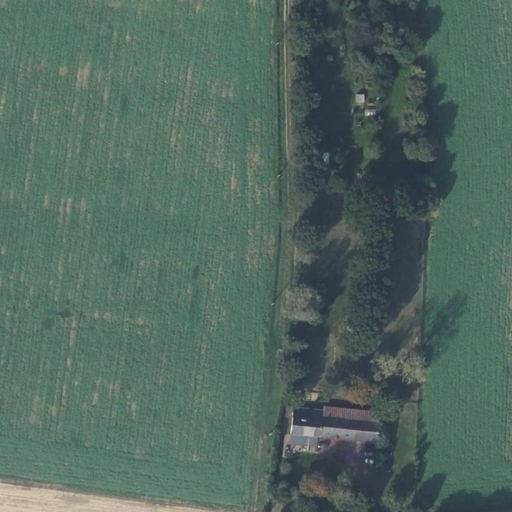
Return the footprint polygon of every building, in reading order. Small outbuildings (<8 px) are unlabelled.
[(356,103),(364,102),(363,94),(356,95),(356,103)] [(348,332),(376,335),(378,316),(350,314),(348,332)] [(325,408),(325,414),(324,420),(349,422),(350,411),(325,408)] [(378,444),(380,426),(349,422),(324,420),(325,414),(295,411),(293,435),(378,444)] [(349,422),(380,426),(381,415),(350,411),(349,422)]
